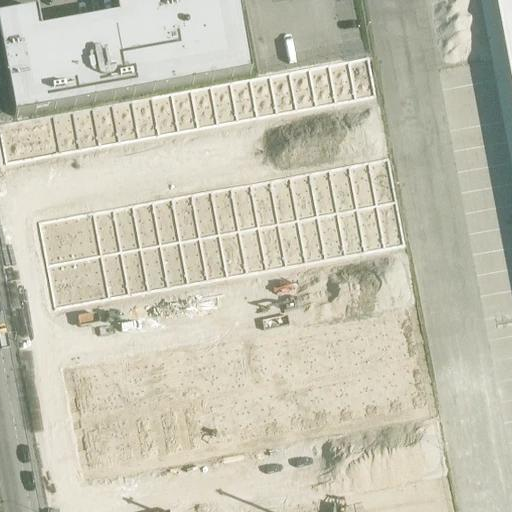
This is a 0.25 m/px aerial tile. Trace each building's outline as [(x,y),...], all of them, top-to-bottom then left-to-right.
[(114,0),(119,27),(81,34),(94,104),(172,89),(155,0),(114,0)] [(155,0),(172,89),(251,75),(237,0),(155,0)] [(511,0),(497,0),(511,69),(511,76),(511,0)] [(94,104),(81,34),(42,41),(37,10),(35,10),(35,12),(12,16),(6,18),(1,22),(0,25),(0,40),(7,77),(5,78),(6,79),(7,79),(15,118),(94,104)] [(366,59),(346,62),(353,101),(373,98),(366,59)] [(346,62),(327,66),(334,105),(353,101),(346,62)] [(327,66),(307,69),(314,109),(334,105),(327,66)] [(307,69),(287,73),(294,112),(314,109),(307,69)] [(287,73),(268,77),(275,116),(294,112),(287,73)] [(268,77),(248,80),(255,119),(275,116),(268,77)] [(248,80),(228,84),(235,123),(255,119),(248,80)] [(228,84),(209,87),(216,127),(235,123),(228,84)] [(209,87),(189,91),(196,130),(216,127),(209,87)] [(189,91),(169,95),(176,134),(196,130),(189,91)] [(169,95),(150,98),(157,137),(176,134),(169,95)] [(150,98),(130,102),(137,141),(157,137),(150,98)] [(130,102),(110,105),(117,145),(137,141),(130,102)] [(110,105),(91,109),(98,148),(117,145),(110,105)] [(91,109),(71,112),(78,152),(98,148),(91,109)] [(71,112),(51,116),(58,155),(78,152),(71,112)] [(51,116),(0,125),(0,143),(4,165),(58,155),(51,116)] [(384,159),(365,162),(373,206),(392,202),(384,159)] [(365,162),(345,166),(353,209),(373,206),(365,162)] [(345,166),(325,170),(333,213),(353,209),(345,166)] [(325,170),(306,173),(314,217),(333,213),(325,170)] [(306,173),(286,177),(294,221),(314,217),(306,173)] [(286,177),(266,181),(274,224),(294,221),(286,177)] [(266,181),(247,184),(255,228),(274,224),(266,181)] [(247,184),(227,188),(235,232),(255,228),(247,184)] [(227,188),(207,192),(216,235),(235,232),(227,188)] [(207,192),(188,196),(196,239),(216,235),(207,192)] [(188,196),(168,199),(176,243),(196,239),(188,196)] [(168,199),(148,203),(157,246),(176,243),(168,199)] [(392,202),(373,206),(381,249),(400,245),(392,202)] [(148,203),(129,207),(137,250),(157,246),(148,203)] [(373,206),(353,209),(361,253),(381,249),(373,206)] [(129,207),(109,210),(117,254),(137,250),(129,207)] [(353,209),(333,213),(342,256),(361,253),(353,209)] [(109,210),(89,214),(98,257),(117,254),(109,210)] [(333,213),(314,217),(322,260),(342,256),(333,213)] [(89,214),(35,224),(43,268),(98,257),(89,214)] [(314,217),(294,221),(302,264),(322,260),(314,217)] [(294,221),(274,224),(283,267),(302,264),(294,221)] [(274,224),(255,228),(263,271),(283,267),(274,224)] [(255,228),(235,232),(243,275),(263,271),(255,228)] [(235,232),(216,235),(224,278),(243,275),(235,232)] [(216,235),(196,239),(204,282),(224,278),(216,235)] [(196,239),(176,243),(184,286),(204,282),(196,239)] [(176,243),(157,246),(165,289),(184,286),(176,243)] [(157,246),(137,250),(145,293),(165,289),(157,246)] [(137,250),(117,254),(125,297),(145,293),(137,250)] [(117,254),(98,257),(106,300),(125,297),(117,254)] [(98,257),(43,268),(51,311),(106,300),(98,257)] [(412,308),(388,313),(397,364),(422,360),(412,308)] [(388,313),(363,317),(373,369),(397,364),(388,313)] [(363,317),(339,322),(348,373),(373,369),(363,317)] [(339,322),(314,326),(324,378),(348,373),(339,322)] [(314,326),(285,332),(295,383),(324,378),(314,326)] [(285,332),(261,336),(271,388),(295,383),(285,332)] [(261,336),(236,341),(246,392),(271,388),(261,336)] [(236,341),(212,346),(221,397),(246,392),(236,341)] [(212,346),(187,350),(197,402),(221,397),(212,346)] [(187,350),(163,355),(172,406),(197,402),(187,350)] [(163,355),(138,359),(148,411),(172,406),(163,355)] [(138,359),(114,364),(123,415),(148,411),(138,359)] [(422,360),(397,364),(407,415),(432,411),(422,360)] [(114,364),(59,374),(69,425),(123,415),(114,364)] [(397,364),(373,369),(382,420),(407,415),(397,364)] [(373,369),(348,373),(358,425),(382,420),(373,369)] [(348,373),(324,378),(333,429),(358,425),(348,373)] [(324,378),(295,383),(305,434),(333,429),(324,378)] [(295,383),(271,388),(280,439),(305,434),(295,383)] [(271,388),(246,392),(256,444),(280,439),(271,388)] [(246,392),(221,397),(231,448),(256,444),(246,392)] [(221,397),(197,402),(206,453),(231,448),(221,397)] [(197,402),(172,406),(182,457),(206,453),(197,402)] [(172,406),(148,411),(157,462),(182,457),(172,406)] [(148,411),(123,415),(133,466),(157,462),(148,411)] [(123,415),(69,425),(78,476),(133,466),(123,415)] [(453,511),(447,479),(418,484),(422,511),(453,511)] [(422,511),(418,484),(388,490),(392,511),(422,511)] [(392,511),(388,490),(359,495),(361,511),(392,511)] [(361,511),(359,495),(329,501),(331,511),(361,511)] [(331,511),(329,501),(300,506),(300,511),(331,511)]
